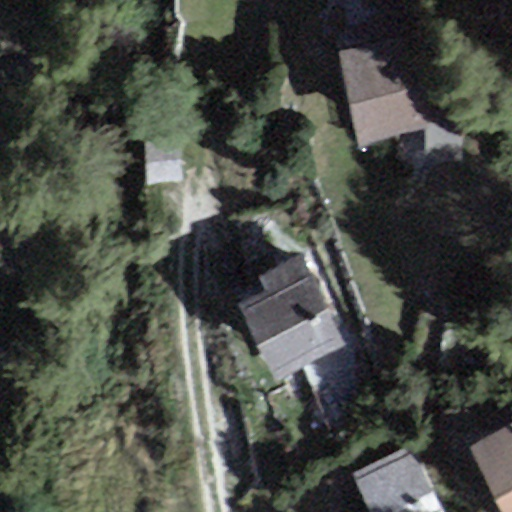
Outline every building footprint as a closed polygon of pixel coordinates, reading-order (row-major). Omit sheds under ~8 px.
[(342,19),(347,110),(423,106),(418,15),(342,19)] [(182,148),(119,144),(117,189),(179,192),(182,148)] [(300,268),(212,296),(239,383),(328,354),(300,268)] [(511,511),(511,419),(441,441),(462,511),(511,511)] [(415,434),(359,457),(381,511),(412,511),(442,500),(415,434)]
